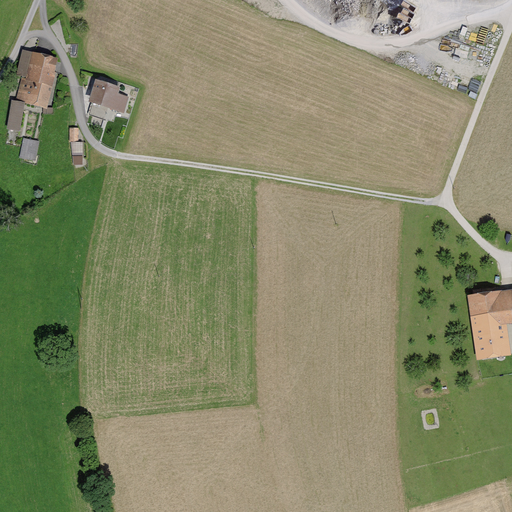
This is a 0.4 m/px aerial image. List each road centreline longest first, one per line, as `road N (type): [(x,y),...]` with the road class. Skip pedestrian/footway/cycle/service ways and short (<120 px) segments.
road 1 (unclassified): [(53,38),(84,130),(101,150),(445,203)]
road 2 (unknown): [(296,0),(347,29),(379,32),(511,4)]
road 3 (unclassified): [(445,203),(511,45)]
